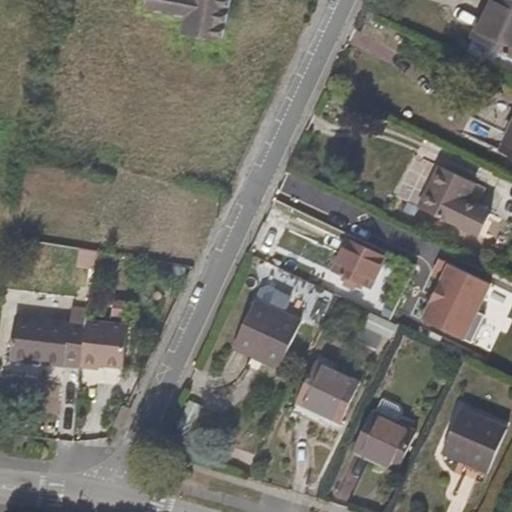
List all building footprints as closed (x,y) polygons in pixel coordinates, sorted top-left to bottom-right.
[(228,0),(143,0),(141,12),(175,18),(172,34),(222,42),(228,0)] [(462,68),(511,92),(511,38),(483,24),(462,68)] [(511,191),(511,136),(491,182),(511,191)] [(203,232),(219,197),(190,192),(185,229),(203,232)] [(446,256),(469,213),(434,195),(414,239),(446,256)] [(439,280),(419,320),(463,342),(492,284),(439,258),(430,276),(439,280)] [(327,305),(357,319),(376,285),(343,269),(327,305)] [(63,322),(78,323),(79,322),(80,306),(64,305),(63,322)] [(369,315),(364,330),(386,336),(390,322),(369,315)] [(75,356),(78,330),(78,323),(63,322),(9,317),(5,355),(59,361),(60,356),(75,356)] [(75,363),(75,365),(93,366),(93,362),(118,365),(121,325),(79,322),(78,323),(78,330),(75,356),(75,363)] [(226,377),(272,398),(296,350),(250,327),(226,377)] [(287,439),(313,451),(316,444),(333,453),(351,418),(307,397),(287,439)] [(125,407),(120,405),(116,403),(104,430),(109,432),(112,434),(125,407)] [(436,481),(478,499),(500,458),(455,437),(436,481)] [(347,478),(390,499),(408,464),(364,443),(347,478)]
